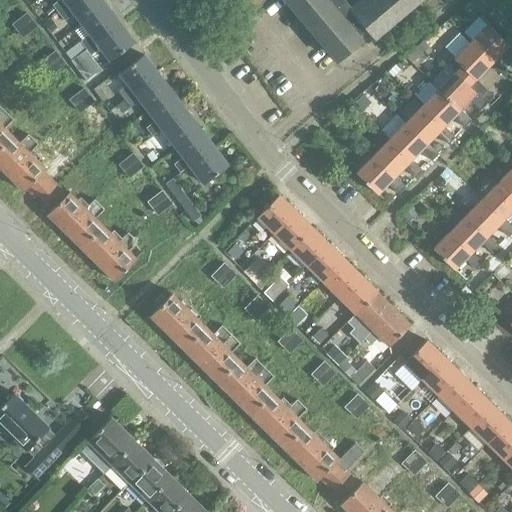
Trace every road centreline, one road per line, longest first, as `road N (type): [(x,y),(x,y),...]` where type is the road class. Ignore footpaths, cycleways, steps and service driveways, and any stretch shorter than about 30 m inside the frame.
road 1 (unclassified): [(151,0),(261,147),(511,396)]
road 2 (residential): [(283,511),(102,334)]
road 3 (unclassified): [(102,334),(0,232)]
